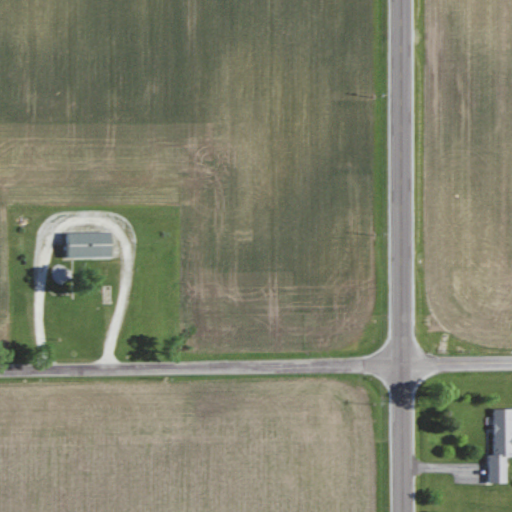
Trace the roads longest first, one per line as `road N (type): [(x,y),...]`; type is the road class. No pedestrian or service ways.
road 1 (residential): [(0,373),(511,365)]
road 2 (primary): [(401,511),(399,0)]
